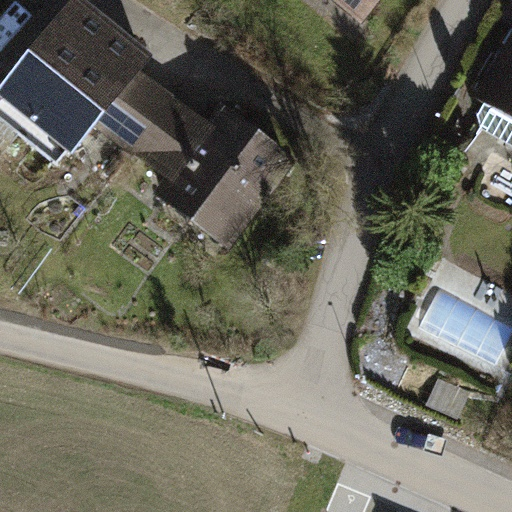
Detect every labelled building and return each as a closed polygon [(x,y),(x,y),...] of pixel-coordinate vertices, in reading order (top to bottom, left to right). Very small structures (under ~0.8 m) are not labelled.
[(381,21),(363,9),(352,0),(348,0),(326,28),(357,52),(381,21)] [(352,0),(363,9),(369,0),(352,0)] [(125,78),(64,27),(4,103),(27,122),(20,133),(56,164),(94,117),(125,78)] [(511,56),(479,115),(482,129),(511,146),(511,56)] [(125,78),(94,117),(135,148),(169,104),(129,73),(125,78)] [(169,104),(135,148),(176,179),(209,135),(169,104)] [(176,179),(164,195),(198,221),(203,213),(233,236),(288,164),(224,115),(209,135),(176,179)]
